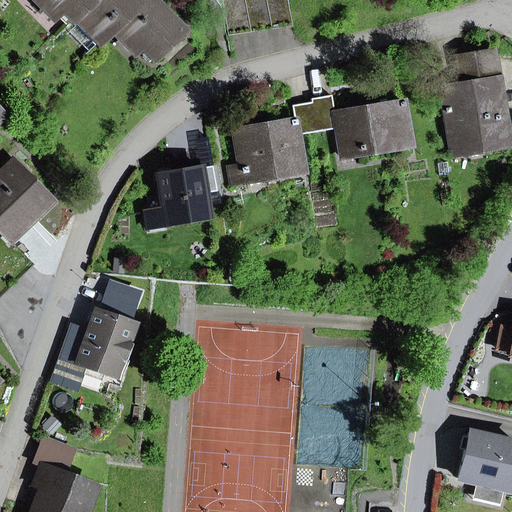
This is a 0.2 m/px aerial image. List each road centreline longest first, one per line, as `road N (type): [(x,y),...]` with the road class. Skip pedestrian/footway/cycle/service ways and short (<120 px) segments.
road 1 (residential): [(511,9),(232,79),(183,104),(150,133),(87,218),(0,470)]
road 2 (residential): [(417,511),(431,414),(459,331),(511,238)]
